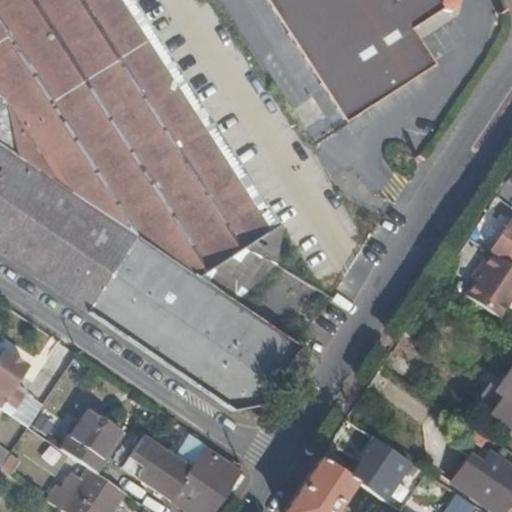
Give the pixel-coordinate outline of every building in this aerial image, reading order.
[(0,0),(0,95),(5,99),(0,108),(0,141),(194,278),(233,252),(277,224),(129,0),(0,0)] [(267,0),(346,120),(435,63),(434,59),(412,28),(443,8),(450,10),(454,5),(454,0),(267,0)] [(0,141),(0,108),(5,99),(0,95),(0,254),(68,301),(231,412),(258,406),(298,346),(194,278),(0,141)] [(511,224),(508,222),(488,252),(511,267),(511,224)] [(465,297),(496,317),(511,293),(511,267),(488,252),(469,280),(474,284),(465,297)] [(25,369),(1,353),(0,353),(0,407),(2,404),(11,390),(25,369)] [(511,367),(483,410),(483,411),(511,430),(511,367)] [(496,386),(489,381),(474,405),(481,409),(496,386)] [(17,394),(11,390),(2,404),(8,407),(17,394)] [(115,434),(83,412),(58,450),(86,469),(91,472),(115,434)] [(186,485),(195,471),(143,435),(120,468),(167,501),(181,481),(186,485)] [(355,460),(344,477),(353,483),(381,502),(408,463),(375,441),(360,463),(355,460)] [(0,467),(11,451),(0,444),(0,467)] [(446,480),(493,511),(498,511),(511,490),(511,468),(489,453),(481,465),(464,453),(446,480)] [(186,485),(181,481),(167,501),(183,511),(209,511),(235,473),(206,454),(195,471),(186,485)] [(344,477),(319,459),(283,511),(332,511),(353,483),(344,477)] [(91,472),(86,469),(59,510),(61,511),(108,511),(121,493),(108,484),(91,472)] [(427,479),(416,491),(432,505),(443,492),(427,479)] [(452,495),(441,511),(469,511),(472,507),(452,495)]
